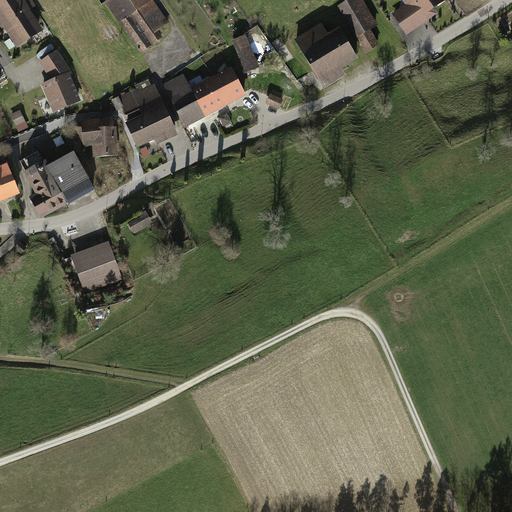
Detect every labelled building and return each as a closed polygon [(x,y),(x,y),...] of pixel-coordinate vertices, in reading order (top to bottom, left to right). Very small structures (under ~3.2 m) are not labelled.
[(44,32),(23,0),(0,0),(0,24),(16,50),(44,32)] [(154,0),(109,0),(105,3),(141,55),(176,31),(154,0)] [(362,0),(350,0),(335,8),(360,55),(377,46),(368,28),(375,25),(362,0)] [(398,0),(402,6),(388,15),(403,37),(434,17),(430,12),(442,4),(439,0),(398,0)] [(336,71),(353,60),(333,28),(320,37),(315,29),(290,45),(320,93),(342,79),(336,71)] [(248,77),(262,71),(248,38),(234,44),(248,77)] [(58,50),(39,63),(50,81),(42,85),(54,114),(84,100),(72,72),(58,50)] [(184,75),(164,86),(187,127),(246,94),(230,67),(192,89),(184,75)] [(159,86),(118,103),(138,151),(179,134),(159,86)] [(271,94),(266,104),(279,110),(284,100),(271,94)] [(20,111),(11,115),(19,133),(28,129),(20,111)] [(116,156),(113,119),(82,121),(85,159),(116,156)] [(74,153),(48,167),(45,162),(24,173),(35,195),(30,198),(41,219),(94,191),(74,153)] [(0,202),(20,194),(8,164),(1,166),(0,165),(0,202)] [(153,223),(147,213),(128,223),(134,234),(153,223)] [(16,247),(22,253),(26,248),(20,243),(16,247)] [(109,243),(71,257),(84,289),(121,277),(109,243)]
